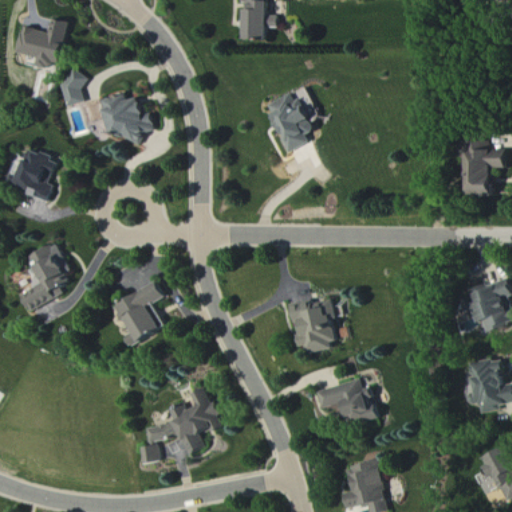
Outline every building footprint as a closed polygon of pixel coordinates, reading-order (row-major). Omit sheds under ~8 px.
[(250,0),(250,42),(275,42),(275,30),(285,30),(285,16),(275,16),(274,0),(250,0)] [(23,55),(44,59),(42,68),(55,71),(56,64),(68,66),(77,25),(60,21),(57,35),(29,28),(23,55)] [(75,83),(66,86),(74,109),(92,102),(86,88),(93,85),(88,72),(73,77),(75,83)] [(307,100),(302,102),(298,95),(275,107),(298,155),(318,145),(314,137),(323,132),(307,100)] [(109,102),(119,145),(151,137),(150,135),(162,132),(158,116),(151,117),(147,100),(134,103),(132,96),(109,102)] [(502,197),(501,171),(511,170),(511,148),(486,150),(487,155),(475,155),(476,198),(502,197)] [(24,183),(22,182),(21,186),(37,192),(36,197),(56,204),(61,187),(56,186),(64,162),(35,152),(24,183)] [(39,311),(73,295),(70,288),(76,285),(71,275),(76,273),(69,259),(72,258),(65,244),(33,259),(47,288),(32,295),(39,311)] [(492,334),(511,326),(511,281),(478,294),(492,334)] [(138,347),(173,329),(160,304),(172,298),(165,283),(122,305),(131,323),(135,321),(141,332),(133,336),(138,347)] [(301,304),(307,346),(314,345),(315,354),(347,349),(339,301),(322,304),(321,301),(301,304)] [(325,392),(330,409),(352,403),(358,426),(387,418),(377,378),(325,392)] [(160,441),(187,437),(196,456),(210,449),(208,433),(222,431),(229,428),(227,424),(226,411),(221,402),(216,403),(210,389),(207,389),(196,395),(202,407),(177,411),(177,415),(182,425),(153,429),(155,447),(147,448),(149,465),(167,463),(166,455),(160,441)] [(511,449),(493,457),(496,466),(493,467),(497,478),(503,476),(511,499),(511,449)] [(395,511),(385,461),(353,468),(358,493),(352,494),(355,510),(376,506),(376,511),(395,511)]
